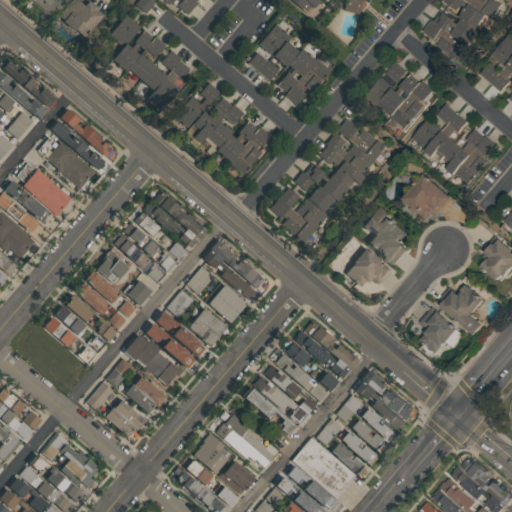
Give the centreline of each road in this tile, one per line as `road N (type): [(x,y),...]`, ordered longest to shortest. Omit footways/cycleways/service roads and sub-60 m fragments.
road 1 (tertiary): [(0,16),(407,364)]
road 2 (residential): [(106,511),(308,280)]
road 3 (residential): [(421,0),(236,218)]
road 4 (residential): [(0,331),(156,150)]
road 5 (residential): [(181,511),(0,355)]
road 6 (residential): [(396,33),(511,133)]
road 7 (residential): [(189,43),(301,139)]
